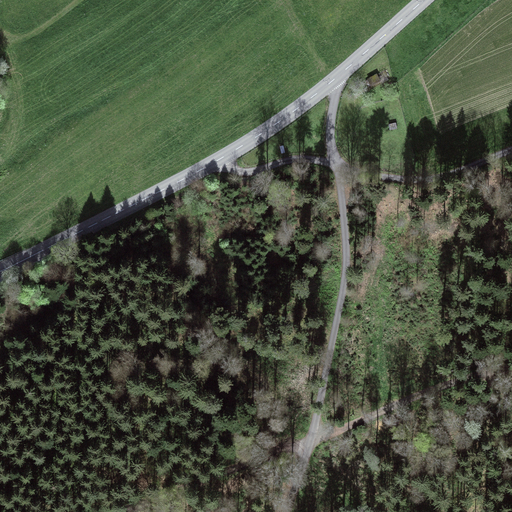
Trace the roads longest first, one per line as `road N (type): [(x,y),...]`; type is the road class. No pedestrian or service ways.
road 1 (unclassified): [(284,511),(318,410),(345,275),(330,138),(334,79)]
road 2 (track): [(511,370),(455,382),(117,511)]
road 3 (secondary): [(0,271),(220,158),(334,79)]
